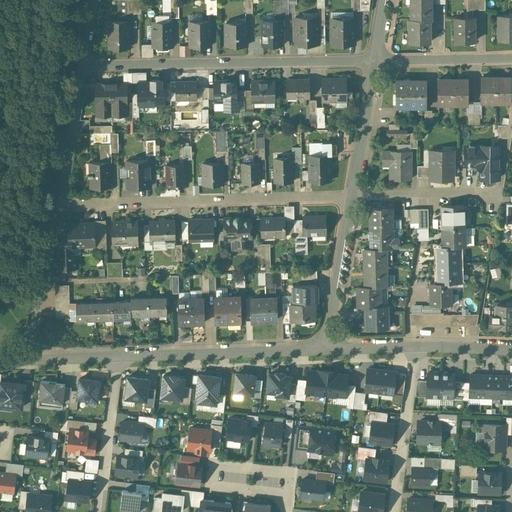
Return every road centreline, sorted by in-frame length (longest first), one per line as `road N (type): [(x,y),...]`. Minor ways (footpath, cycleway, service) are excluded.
road 1 (residential): [(351,196),(56,201)]
road 2 (residential): [(375,61),(81,64)]
road 3 (residential): [(117,356),(328,349)]
road 4 (residential): [(287,498),(210,488),(215,462),(290,472)]
road 5 (residential): [(392,511),(414,344)]
road 6 (residential): [(23,359),(56,201)]
road 7 (residential): [(99,511),(117,356)]
road 8 (residential): [(328,349),(351,196)]
road 9 (residential): [(56,201),(81,64)]
road 10 (residential): [(490,197),(351,196)]
road 11 (residential): [(351,196),(375,61)]
road 12 (residential): [(511,57),(375,61)]
